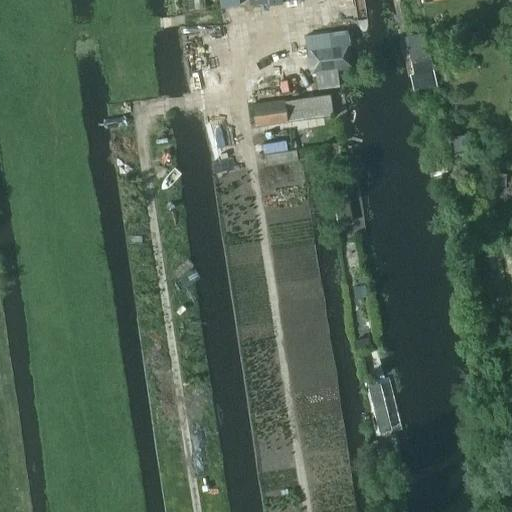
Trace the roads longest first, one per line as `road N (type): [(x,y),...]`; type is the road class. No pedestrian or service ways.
road 1 (track): [(197,511),(136,110),(241,97)]
road 2 (track): [(307,511),(241,97)]
